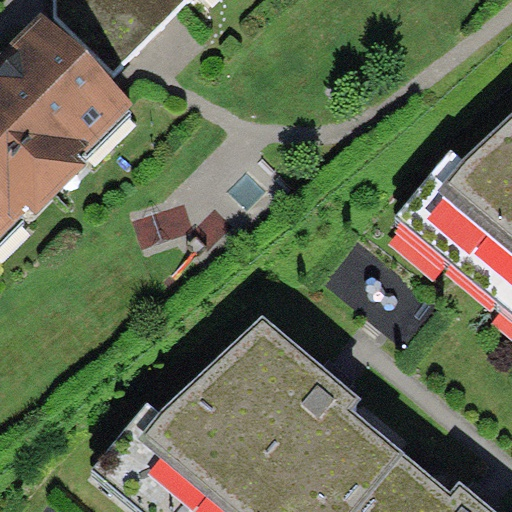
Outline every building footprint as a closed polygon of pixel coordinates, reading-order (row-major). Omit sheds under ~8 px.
[(213,0),(187,0),(200,13),(213,0)] [(0,261),(142,133),(50,33),(0,78),(0,261)] [(511,132),(414,211),(511,296),(511,132)] [(386,511),(424,472),(262,334),(123,496),(141,511),(386,511)] [(469,511),(424,472),(386,511),(469,511)]
